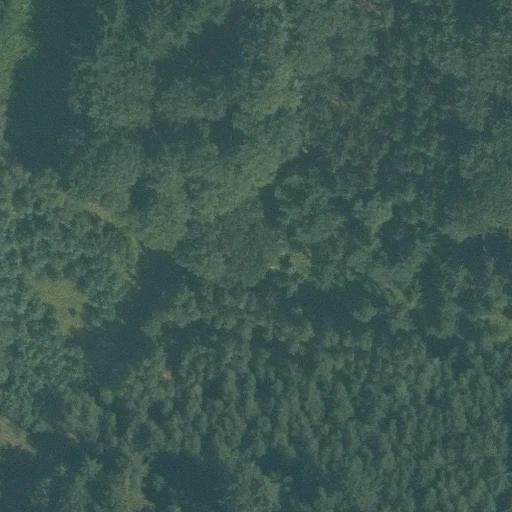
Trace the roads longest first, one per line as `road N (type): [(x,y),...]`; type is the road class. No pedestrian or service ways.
road 1 (unknown): [(185,220),(201,245),(511,354)]
road 2 (track): [(19,511),(171,224),(185,220)]
